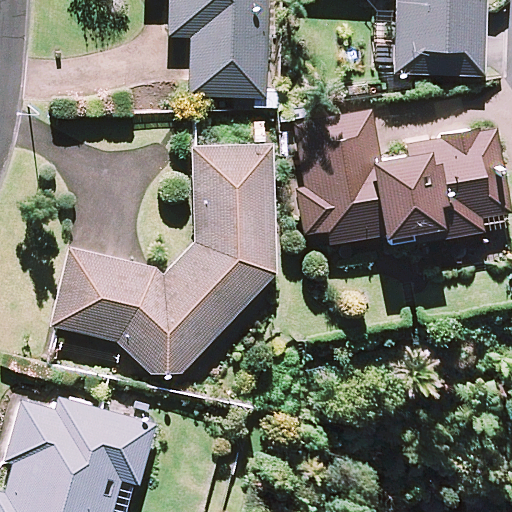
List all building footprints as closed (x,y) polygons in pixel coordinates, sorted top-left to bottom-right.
[(263,0),(164,0),(164,29),(187,30),(185,90),(259,93),(263,0)] [(479,0),(393,0),(392,69),(478,71),(479,0)] [(473,216),(504,211),(491,118),(418,128),(419,141),(371,147),(365,105),(290,116),(305,227),(320,224),(322,237),(381,229),(383,237),(410,233),(408,225),(433,221),(435,235),(475,230),(473,216)] [(268,269),(265,140),(194,142),(190,236),(161,268),(67,245),(50,317),(108,332),(147,368),(177,368),(268,269)] [(150,420),(11,387),(0,433),(0,511),(116,511),(120,500),(130,502),(150,420)]
